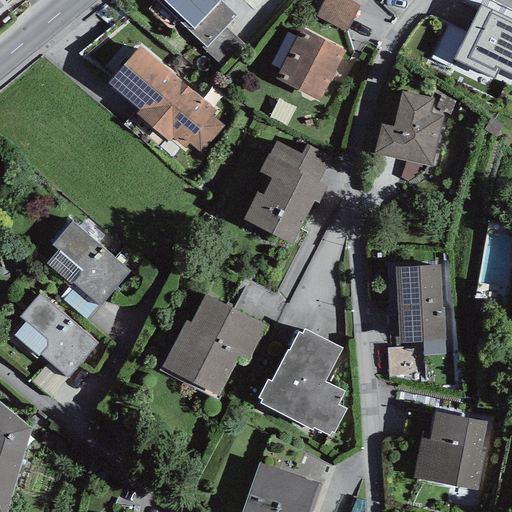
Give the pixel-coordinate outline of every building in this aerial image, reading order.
[(156,0),(203,46),(206,48),(225,27),(236,16),(219,0),(156,0)] [(347,32),(360,7),(347,0),(325,0),(317,17),(347,32)] [(511,20),(481,5),(454,60),(494,79),(500,69),(511,74),(511,20)] [(223,68),(245,45),(225,27),(206,48),(203,46),(202,48),(223,68)] [(345,51),(300,28),(276,79),(319,103),(345,51)] [(202,154),(225,127),(212,116),(216,110),(140,46),(107,85),(139,111),(136,114),(170,142),(172,138),(185,148),(189,144),(202,154)] [(381,124),(374,154),(407,162),(426,166),(432,167),(444,115),(431,112),(434,98),(401,90),(392,127),(381,124)] [(257,192),(243,219),(292,244),(313,202),(318,205),(328,186),(320,182),(333,157),(306,144),(301,154),(276,141),(269,154),(268,154),(258,172),(271,179),(262,195),(257,192)] [(424,173),(426,166),(407,162),(401,178),(409,182),(424,173)] [(130,272),(72,221),(52,245),(57,250),(46,264),(75,287),(98,306),(100,307),(130,272)] [(423,356),(446,354),(444,308),(441,308),(440,265),(396,267),(399,344),(422,343),(422,347),(423,356)] [(86,319),(98,306),(75,287),(63,300),(86,319)] [(95,345),(39,294),(19,317),(25,322),(14,335),(48,363),(67,379),(95,345)] [(186,321),(162,367),(160,371),(216,400),(239,357),(248,362),(266,326),(204,294),(189,323),(186,321)] [(261,401),(260,403),(312,430),(313,428),(329,436),(331,432),(333,433),(345,409),(337,405),(344,392),(325,382),(342,348),(304,329),(302,333),(298,332),(289,350),(286,349),(270,380),(267,379),(257,399),(261,401)] [(424,381),(423,356),(422,347),(387,348),(388,378),(424,381)] [(51,398),(67,379),(48,363),(32,382),(51,398)] [(6,511),(30,429),(0,403),(0,511),(6,511)] [(422,438),(414,478),(479,491),(485,452),(482,451),(487,422),(435,412),(428,440),(422,438)] [(310,511),(321,484),(259,463),(241,511),(310,511)]
